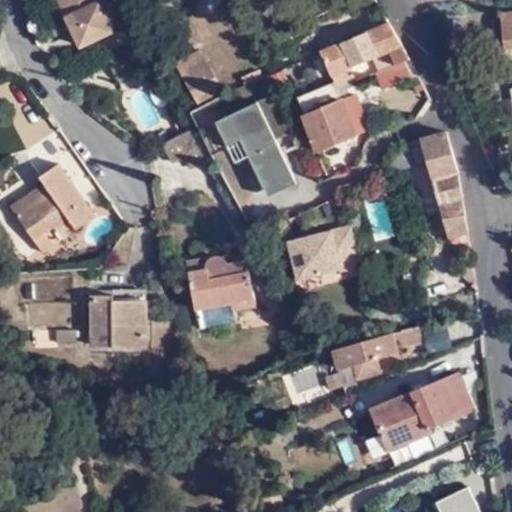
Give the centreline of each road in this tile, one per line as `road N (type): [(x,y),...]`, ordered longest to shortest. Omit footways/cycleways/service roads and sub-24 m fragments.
road 1 (residential): [(394,0),(472,159),(511,415)]
road 2 (residential): [(129,199),(32,65),(11,0)]
